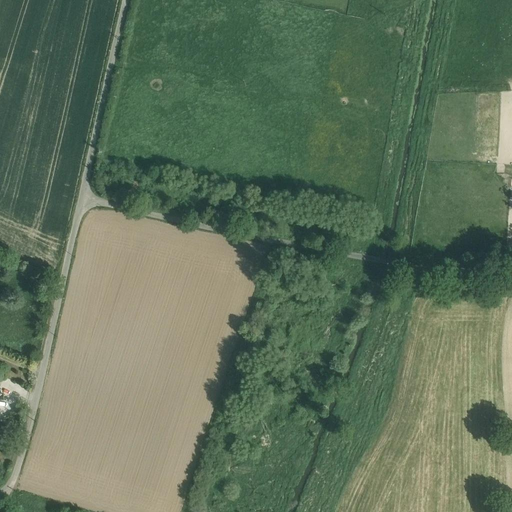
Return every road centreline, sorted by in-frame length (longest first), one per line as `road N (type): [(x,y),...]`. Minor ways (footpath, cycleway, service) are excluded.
road 1 (unclassified): [(81,195),(406,268),(453,275),(511,270)]
road 2 (unclassified): [(4,497),(81,195)]
road 3 (unclassified): [(81,195),(124,0)]
